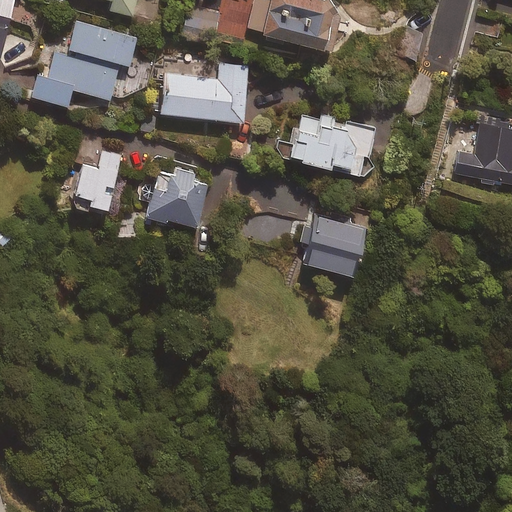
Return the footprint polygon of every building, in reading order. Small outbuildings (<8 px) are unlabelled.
[(0,0),(0,41),(11,0),(10,0),(0,0)] [(106,0),(105,7),(128,13),(131,0),(106,0)] [(333,14),(323,0),(251,0),(244,27),(325,47),(333,14)] [(73,19),(65,49),(125,64),(133,35),(73,19)] [(107,98),(116,67),(49,49),(43,74),(34,72),(27,94),(64,104),(68,87),(107,98)] [(239,119),(244,64),(215,61),(214,77),(163,72),(159,111),(239,119)] [(366,152),(373,128),(317,112),(315,120),(295,115),(284,154),(360,175),(374,165),(366,152)] [(511,184),(511,127),(509,127),(510,124),(479,118),(476,133),(461,130),(452,172),(511,184)] [(118,154),(101,149),(95,168),(78,163),(69,198),(103,207),(118,154)] [(167,175),(159,173),(156,184),(152,183),(144,211),(192,225),(205,181),(194,178),(195,173),(170,166),(167,175)] [(359,225),(310,211),(297,258),(345,272),(359,225)]
